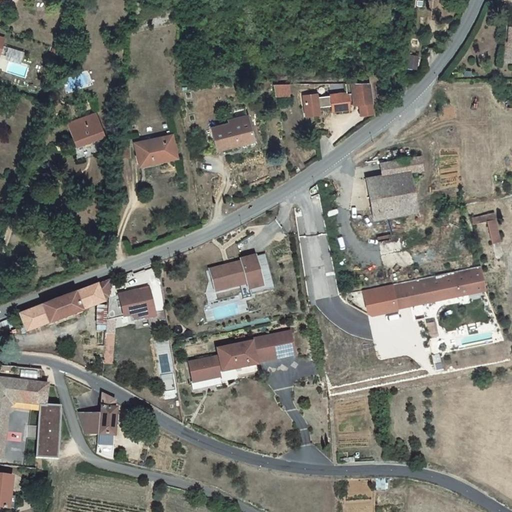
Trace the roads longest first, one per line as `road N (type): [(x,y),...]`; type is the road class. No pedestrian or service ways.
road 1 (tertiary): [(0,315),(280,193),(358,139),(434,71),(476,0)]
road 2 (tertiary): [(501,511),(433,477),(311,469),(197,440),(56,363)]
road 3 (unclassified): [(56,363),(88,457),(198,488),(250,511)]
